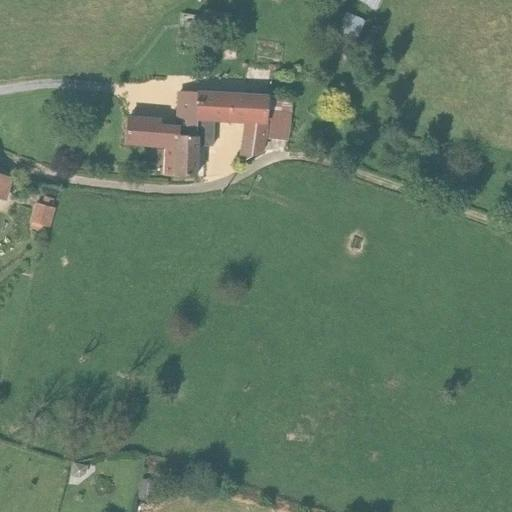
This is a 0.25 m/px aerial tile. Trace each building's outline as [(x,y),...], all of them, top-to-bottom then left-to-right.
[(359,0),(359,2),(376,11),(380,0),(359,0)] [(348,12),(342,28),(362,35),(367,19),(348,12)] [(210,13),(208,28),(229,31),(231,16),(210,13)] [(181,15),(179,41),(184,42),(199,42),(201,16),(181,15)] [(375,19),(364,44),(378,51),(390,26),(375,19)] [(336,33),(328,49),(346,59),(355,42),(336,33)] [(178,128),(177,136),(196,137),(196,147),(212,147),(213,121),(245,123),(240,163),(261,151),(263,138),(269,96),(268,96),(196,92),(196,95),(183,94),(175,94),(174,128),(178,128)] [(269,96),(263,138),(285,140),(289,99),(269,96)] [(178,128),(174,128),(159,127),(160,121),(125,119),(123,147),(166,150),(166,148),(177,149),(177,136),(178,128)] [(166,148),(166,150),(165,176),(174,177),(195,177),(196,147),(196,137),(177,136),(177,149),(166,148)] [(0,201),(2,202),(9,179),(0,176),(0,201)] [(36,205),(31,224),(47,228),(52,209),(49,208),(51,201),(45,200),(43,207),(36,205)] [(72,464),(69,478),(77,480),(84,476),(86,467),(72,464)] [(140,479),(135,499),(148,501),(152,481),(140,479)]
